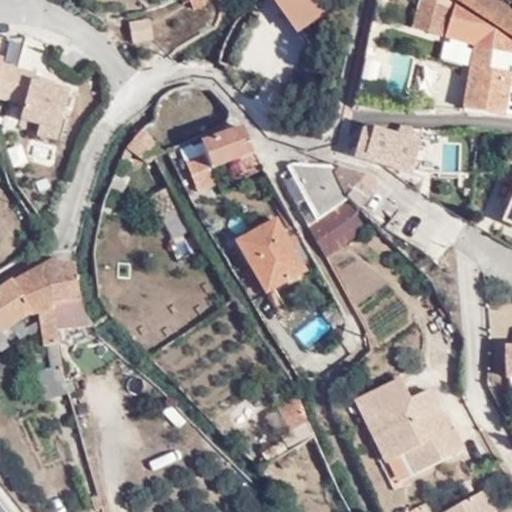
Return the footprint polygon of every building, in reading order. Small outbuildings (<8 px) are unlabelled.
[(267,0),(295,36),(323,15),(311,0),(267,0)] [(511,29),(457,0),(411,0),(406,27),(471,40),(465,61),(457,114),(511,116),(511,29)] [(511,0),(457,0),(511,29),(511,0)] [(246,20),(232,64),(287,82),(305,26),(260,11),(256,23),(246,20)] [(132,25),(116,30),(118,39),(135,34),(132,25)] [(403,95),(412,58),(395,54),(386,91),(403,95)] [(0,105),(25,111),(22,133),(57,140),(69,90),(29,80),(32,72),(5,66),(6,59),(0,57),(0,105)] [(213,168),(253,150),(234,117),(213,125),(216,137),(195,145),(201,155),(207,171),(213,168)] [(408,133),(366,121),(356,155),(398,168),(408,133)] [(160,153),(166,145),(139,128),(128,147),(154,161),(160,153)] [(456,168),(463,153),(453,149),(445,163),(456,168)] [(196,191),(218,182),(213,168),(207,171),(201,155),(184,162),(196,191)] [(367,173),(337,162),(335,169),(324,159),(297,159),(280,174),(308,224),(336,199),(343,195),(357,183),(367,173)] [(511,168),(487,219),(511,231),(511,168)] [(366,196),(357,183),(343,195),(351,209),(366,196)] [(153,194),(160,211),(173,205),(166,188),(153,194)] [(336,199),(308,224),(322,251),(356,225),(336,199)] [(275,221),(236,240),(248,266),(254,264),(266,288),(299,271),(275,221)] [(76,263),(73,262),(56,261),(44,267),(52,325),(92,319),(80,309),(76,263)] [(52,325),(44,267),(0,293),(0,334),(36,312),(39,342),(43,341),(54,339),(52,325)] [(70,382),(54,339),(43,341),(53,384),(70,382)] [(499,349),(497,382),(511,382),(511,349),(499,349)] [(383,436),(398,460),(409,454),(418,473),(465,447),(454,427),(450,430),(423,387),(415,393),(405,376),(355,406),(375,440),(383,436)] [(280,432),(288,445),(311,426),(288,384),(272,394),(287,425),(280,432)] [(390,465),(398,460),(383,436),(375,440),(390,465)] [(493,511),(484,494),(452,511),(493,511)]
